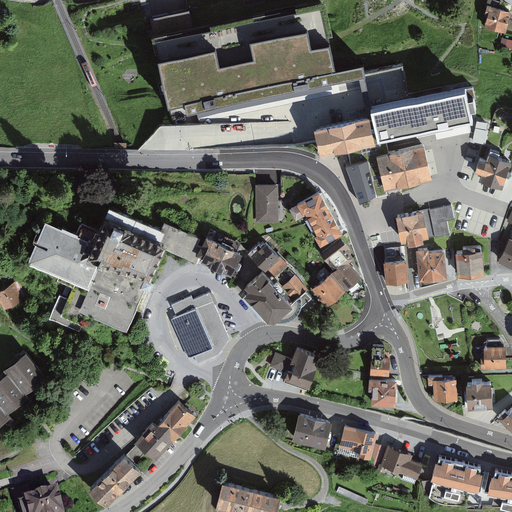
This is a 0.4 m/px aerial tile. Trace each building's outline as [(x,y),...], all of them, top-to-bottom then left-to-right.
[(157,33),(162,59),(224,47),(227,64),(264,57),(261,41),(317,30),(320,46),(341,42),(333,0),(197,26),(157,33)] [(490,16),(487,26),(509,33),(511,23),(511,9),(491,3),(487,15),(490,16)] [(154,17),(157,33),(197,26),(194,10),(154,17)] [(224,47),(162,59),(173,119),(349,86),(348,78),(341,42),(320,46),(317,30),(261,41),(264,57),(227,64),(224,47)] [(511,39),(504,38),(501,49),(511,52),(511,39)] [(178,148),(289,146),(324,139),(321,124),(382,113),(380,105),(414,99),(408,66),(348,78),(349,86),(173,119),(174,126),(163,126),(141,149),(178,148)] [(382,113),(321,124),(324,139),(327,155),(353,149),(382,143),(381,139),(421,131),(422,135),(459,128),(458,122),(482,117),(480,108),(485,107),(483,95),(478,96),(476,86),(414,99),(380,105),(382,113)] [(494,122),(482,120),(478,141),(490,143),(494,122)] [(384,152),(383,152),(384,158),(387,173),(390,187),(439,176),(431,142),(384,152)] [(353,149),(356,159),(368,157),(369,161),(373,177),(376,190),(383,188),(390,187),(387,173),(384,158),(383,152),(384,152),(382,143),(353,149)] [(492,158),(487,156),(482,169),(488,171),(485,178),(509,186),(511,176),(511,156),(505,154),(506,151),(498,148),(497,151),(495,150),(492,158)] [(373,177),(369,161),(368,157),(356,159),(348,161),(357,206),(378,202),(376,190),(373,177)] [(281,184),(260,184),(260,221),(280,221),(281,184)] [(319,234),(324,243),(348,231),(325,189),(318,193),(319,194),(312,198),(311,197),(293,206),(300,219),(310,213),(321,233),(319,234)] [(456,204),(431,209),(436,234),(431,235),(432,237),(453,233),(450,219),(459,217),(456,204)] [(210,240),(171,222),(167,230),(115,206),(99,240),(53,219),(35,257),(75,275),(56,317),(84,330),(93,311),(132,329),(163,262),(169,248),(200,262),(201,258),(210,240)] [(431,208),(402,213),(408,240),(415,238),(415,242),(430,239),(429,235),(431,235),(436,234),(431,209),(431,208)] [(511,221),(511,238),(502,259),(511,263),(511,218),(511,221)] [(248,251),(212,234),(210,240),(201,258),(221,267),(237,275),(248,251)] [(338,269),(316,287),(331,305),(366,275),(353,261),(358,256),(350,248),(354,245),(345,234),(324,252),(338,269)] [(270,240),(256,254),(270,269),(278,277),(293,263),(270,240)] [(407,245),(388,247),(392,281),(413,279),(410,257),(408,258),(407,245)] [(468,250),(460,251),(462,274),(489,272),(487,249),(481,249),(481,245),(468,246),(468,250)] [(434,246),(421,247),(424,279),(452,277),(450,248),(434,250),(434,246)] [(270,269),(249,290),(279,321),(300,300),(299,299),(286,285),(278,277),(270,269)] [(298,273),(286,285),(299,299),(311,287),(298,273)] [(18,283),(0,292),(0,295),(7,309),(26,298),(18,283)] [(197,355),(200,362),(210,358),(220,354),(227,346),(233,337),(218,300),(215,292),(198,299),(197,297),(184,302),(177,305),(181,315),(176,317),(180,325),(189,347),(193,357),(197,355)] [(511,365),(511,345),(489,346),(490,368),(511,366),(511,365)] [(302,347),(298,359),(280,352),(276,366),(293,372),(290,379),(315,388),(326,356),(302,347)] [(49,376),(31,351),(10,366),(13,370),(28,391),(49,376)] [(390,357),(372,355),(370,374),(389,376),(390,357)] [(28,391),(13,370),(0,379),(0,397),(11,413),(33,398),(28,391)] [(460,378),(438,379),(439,400),(461,399),(460,378)] [(398,380),(373,379),(372,406),(397,407),(398,380)] [(146,380),(130,394),(136,400),(152,387),(146,380)] [(499,382),(472,383),(473,405),(499,404),(499,382)] [(11,413),(0,397),(0,426),(14,417),(11,413)] [(199,415),(181,398),(141,439),(158,456),(199,415)] [(333,422),(302,414),(295,441),(325,449),(333,422)] [(377,434),(345,426),(339,448),(371,456),(377,434)] [(412,454),(389,447),(382,467),(417,479),(423,463),(411,458),(412,454)] [(144,469),(129,452),(93,486),(109,503),(144,469)] [(462,490),(457,489),(458,485),(480,490),(487,466),(439,453),(433,478),(453,484),(452,488),(446,487),(444,495),(459,499),(462,490)] [(511,471),(496,467),(490,491),(509,496),(508,500),(503,499),(501,507),(511,510),(511,471)] [(280,511),(285,495),(230,481),(224,505),(253,511),(280,511)] [(66,511),(61,492),(28,502),(30,511),(66,511)]
